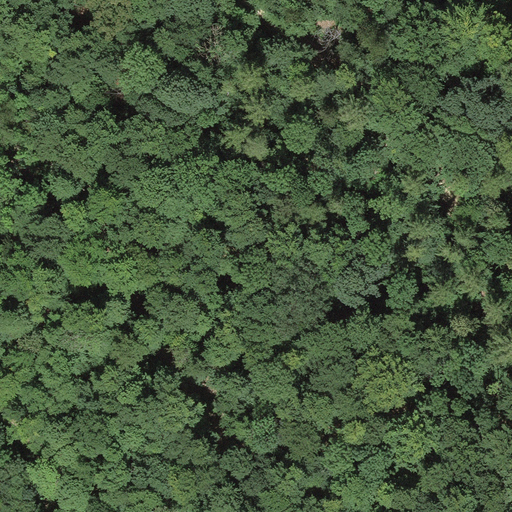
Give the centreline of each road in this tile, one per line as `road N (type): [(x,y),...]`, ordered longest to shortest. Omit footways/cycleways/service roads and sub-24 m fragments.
road 1 (track): [(288,511),(214,424),(92,239),(0,151)]
road 2 (track): [(253,0),(511,264)]
road 3 (track): [(0,400),(58,511)]
